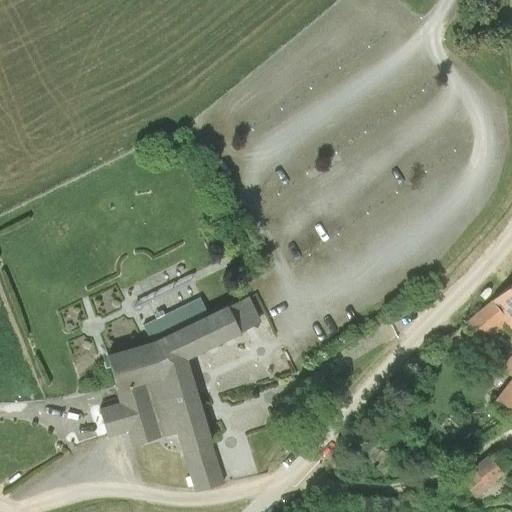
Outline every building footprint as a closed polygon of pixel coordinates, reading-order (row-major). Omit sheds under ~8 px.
[(187,451),(204,509),(233,500),(197,377),(270,341),(259,314),(213,332),(207,317),(151,343),(158,359),(114,371),(124,406),(127,420),(108,425),(116,456),(135,449),(139,464),(187,451)] [(511,350),(511,330),(504,319),(478,338),(495,363),(511,350)] [(511,406),(502,420),(511,429),(511,406)] [(511,488),(503,476),(488,488),(500,504),(511,494),(511,488)] [(500,504),(488,488),(473,499),(483,511),(496,511),(503,507),(500,504)]
